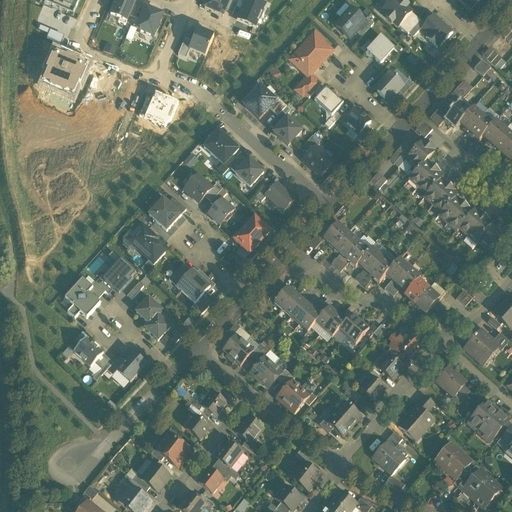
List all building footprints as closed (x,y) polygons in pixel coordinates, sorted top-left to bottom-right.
[(40,0),(40,1),(45,3),(44,5),(52,9),(53,7),(59,10),(58,11),(67,15),(68,13),(73,15),(79,0),(40,0)] [(117,0),(110,16),(119,20),(126,23),(129,16),(134,5),(123,0),(117,0)] [(222,18),(225,12),(229,0),(208,0),(204,10),(222,18)] [(229,0),(225,12),(232,15),(235,9),(238,0),(229,0)] [(238,0),(235,9),(241,12),(246,0),(238,0)] [(246,0),(241,12),(237,21),(248,26),(248,27),(255,30),(258,24),(260,25),(263,17),(261,16),(265,7),(247,0),(246,0)] [(406,8),(400,3),(397,0),(392,0),(381,12),(386,18),(385,19),(391,25),(392,23),(398,28),(399,27),(411,14),(412,13),(406,8)] [(468,8),(472,12),(483,0),(460,0),(463,3),(460,7),(465,11),(468,8)] [(140,7),(134,5),(129,16),(135,19),(140,7)] [(341,21),(351,10),(345,5),(335,15),(341,21)] [(136,31),(153,38),(162,17),(145,10),(136,31)] [(349,40),(355,33),(365,23),(364,23),(351,10),(341,21),(335,27),(349,40)] [(420,22),(411,14),(399,27),(408,36),(408,35),(420,22)] [(119,20),(110,16),(107,23),(116,27),(118,23),(119,20)] [(421,30),(428,36),(431,39),(429,42),(437,50),(439,47),(440,47),(452,34),(433,17),(425,26),(421,30)] [(365,23),(355,33),(361,39),(373,25),(367,20),(364,23),(365,23)] [(420,22),(408,35),(413,39),(421,30),(425,26),(420,22)] [(511,24),(500,37),(511,47),(511,24)] [(136,31),(130,28),(126,40),(131,42),(136,31)] [(189,51),(205,58),(213,38),(197,31),(192,43),(189,51)] [(63,38),(49,32),(47,35),(45,41),(59,47),(63,38)] [(253,43),(238,36),(234,46),(239,49),(245,52),(253,43)] [(332,53),(314,36),(303,48),(305,50),(297,59),(294,57),(290,62),(298,70),(308,79),(310,76),(332,53)] [(239,49),(234,46),(213,38),(205,58),(210,60),(221,65),(223,66),(239,49)] [(385,60),(393,51),(380,39),(374,46),(367,54),(380,66),(385,60)] [(189,51),(192,43),(185,40),(178,56),(186,60),(189,51)] [(366,55),(367,54),(374,46),(368,41),(360,50),(366,55)] [(402,51),(397,47),(393,51),(385,60),(389,64),(402,51)] [(106,48),(103,54),(112,58),(114,52),(106,48)] [(303,48),(294,57),(297,59),(305,50),(303,48)] [(482,58),(499,73),(506,65),(489,50),(482,58)] [(67,60),(68,58),(53,51),(44,73),(46,74),(40,87),(73,101),(79,88),(80,88),(90,67),(74,60),(73,62),(67,60)] [(208,66),(219,71),(221,65),(210,60),(208,66)] [(294,74),(298,70),(290,62),(286,67),(294,74)] [(473,71),(478,75),(486,66),(481,62),(473,71)] [(490,70),(486,66),(478,75),(482,79),(485,76),(489,71),(490,70)] [(396,71),(391,76),(403,87),(408,82),(396,71)] [(497,79),(489,71),(485,76),(493,83),(497,79)] [(279,73),(271,75),(272,82),(281,80),(279,73)] [(384,101),(387,104),(397,93),(403,87),(391,76),(389,74),(373,91),(377,94),(376,94),(384,101)] [(130,90),(99,76),(85,109),(116,122),(130,90)] [(321,86),(310,76),(308,79),(295,92),(302,98),(304,95),(309,99),(313,94),(319,88),(321,86)] [(403,87),(397,93),(402,97),(413,85),(408,81),(408,82),(403,87)] [(455,91),(460,95),(468,86),(463,82),(455,91)] [(472,90),(468,86),(460,95),(464,99),(472,90)] [(260,88),(243,107),(259,121),(269,111),(276,103),(260,88)] [(324,92),(319,88),(313,94),(318,99),(324,92)] [(343,106),(325,90),(324,92),(318,99),(314,103),(331,119),(336,113),(343,106)] [(452,104),(460,95),(455,91),(447,100),(452,104)] [(155,95),(153,98),(144,121),(165,130),(171,123),(179,105),(155,95)] [(459,106),(464,99),(460,95),(452,104),(456,108),(459,106)] [(138,118),(144,121),(153,98),(147,96),(138,118)] [(276,103),(269,111),(277,118),(280,115),(286,109),(278,101),(276,103)] [(482,119),(487,113),(478,104),(473,110),(482,119)] [(455,130),(459,125),(469,114),(459,106),(456,108),(446,119),(445,121),(455,130)] [(356,110),(343,123),(351,130),(358,137),(368,126),(370,124),(356,110)] [(473,110),(469,114),(459,125),(469,134),(482,119),(473,110)] [(434,124),(442,115),(437,111),(429,120),(434,124)] [(487,113),(482,119),(492,127),(495,123),(497,120),(491,114),(492,113),(489,111),(487,113)] [(341,117),(336,113),(331,119),(324,127),(328,131),(341,117)] [(275,132),(286,121),(280,115),(277,118),(269,127),(275,132)] [(446,119),(442,115),(434,124),(438,128),(445,121),(446,119)] [(492,127),(482,119),(469,134),(478,142),(482,139),(492,127)] [(273,135),(288,148),(301,133),(286,120),(286,121),(275,132),(273,135)] [(415,132),(424,140),(432,131),(423,123),(415,132)] [(495,123),(492,127),(482,139),(491,147),(505,132),(495,123)] [(372,130),(368,126),(358,137),(355,140),(360,144),(372,130)] [(353,143),(355,140),(358,137),(351,130),(345,136),(353,143)] [(511,143),(511,138),(505,132),(491,147),(501,156),(511,143)] [(238,152),(218,133),(203,149),(223,168),(231,159),(238,152)] [(315,149),(319,145),(312,138),(300,151),(307,157),(315,149)] [(413,167),(417,171),(426,162),(434,153),(433,152),(434,152),(431,149),(427,150),(426,149),(426,145),(424,143),(423,143),(422,142),(414,152),(406,161),(413,167)] [(511,143),(501,156),(511,164),(511,162),(511,143)] [(405,144),(397,153),(389,162),(398,170),(399,169),(406,161),(414,152),(405,144)] [(315,149),(307,157),(302,162),(320,178),(332,165),(315,149)] [(191,156),(183,165),(189,170),(197,162),(191,156)] [(236,163),(230,170),(236,175),(246,163),(241,158),(236,163)] [(219,172),(224,176),(230,170),(236,163),(231,159),(223,168),(219,172)] [(263,175),(248,161),(246,163),(236,175),(235,176),(250,189),(263,175)] [(406,175),(413,167),(406,161),(399,169),(406,175)] [(429,165),(426,162),(417,171),(409,181),(418,188),(433,172),(433,171),(432,168),(433,167),(430,164),(429,165)] [(433,172),(418,188),(427,196),(440,180),(443,177),(440,174),(437,171),(437,172),(433,172)] [(370,184),(379,191),(387,182),(378,175),(370,184)] [(212,190),(197,177),(184,191),(199,205),(204,199),(212,191),(212,190)] [(444,183),(440,180),(427,196),(424,199),(433,207),(447,190),(447,186),(444,183)] [(216,186),(212,190),(212,191),(204,199),(210,205),(222,192),(222,191),(216,186)] [(265,198),(273,190),(268,186),(256,199),(261,204),(266,199),(265,198)] [(294,203),(276,187),(273,190),(265,198),(266,199),(283,214),(294,203)] [(414,189),(411,194),(419,199),(422,193),(414,189)] [(448,190),(447,190),(433,207),(441,214),(455,199),(458,196),(454,193),(455,192),(452,190),(451,190),(448,190)] [(226,196),(222,192),(210,205),(215,209),(221,201),(226,196)] [(459,202),(455,199),(441,214),(439,217),(447,225),(462,208),(462,205),(462,204),(459,201),(459,202)] [(167,206),(180,218),(186,212),(172,200),(167,206)] [(233,212),(221,201),(215,209),(208,216),(220,227),(224,222),(226,224),(231,219),(229,217),(233,212)] [(158,207),(153,212),(148,217),(166,233),(180,218),(167,206),(163,202),(158,207)] [(153,212),(158,207),(154,203),(149,209),(153,212)] [(462,209),(462,208),(447,225),(456,233),(459,230),(472,214),(469,211),(470,211),(466,208),(462,209)] [(475,211),(472,214),(459,230),(467,238),(482,221),(482,220),(482,217),(483,217),(479,214),(475,211)] [(241,249),(249,256),(252,252),(269,234),(254,220),(234,242),(241,249)] [(483,221),(482,221),(467,238),(476,245),(479,242),(493,227),(489,223),(490,223),(486,220),(483,221)] [(495,224),(493,227),(479,242),(489,251),(493,247),(494,248),(503,238),(501,237),(505,233),(495,224)] [(324,242),(334,251),(347,235),(337,226),(325,240),(323,241),(324,242)] [(153,238),(142,227),(134,235),(128,242),(137,250),(149,261),(150,262),(160,250),(162,249),(151,239),(153,238)] [(133,254),(137,250),(128,242),(134,235),(130,232),(123,239),(123,245),(133,254)] [(309,246),(315,252),(324,242),(323,241),(325,240),(319,234),(309,246)] [(340,256),(344,260),(358,245),(347,235),(334,251),(340,256)] [(371,251),(375,246),(368,239),(366,241),(363,238),(358,245),(368,254),(371,251)] [(471,250),(476,245),(467,238),(463,243),(471,250)] [(355,269),(358,266),(368,254),(358,245),(344,260),(349,264),(355,269)] [(382,260),(387,254),(377,245),(375,246),(371,251),(382,260)] [(236,255),(243,262),(249,256),(241,249),(236,255)] [(165,254),(160,250),(150,262),(149,261),(147,263),(153,268),(165,254)] [(364,271),(368,275),(382,260),(371,251),(368,254),(358,266),(364,271)] [(257,256),(252,252),(249,256),(243,262),(240,265),(245,269),(257,256)] [(114,264),(118,260),(112,254),(108,259),(114,264)] [(392,269),(397,264),(387,254),(382,260),(392,269)] [(331,266),(335,270),(344,260),(340,256),(331,266)] [(99,280),(102,283),(107,278),(117,287),(121,291),(130,282),(136,276),(118,260),(114,264),(99,280)] [(344,260),(335,270),(340,274),(349,264),(344,260)] [(379,284),(386,277),(392,269),(382,260),(368,275),(373,279),(379,284)] [(392,282),(396,286),(410,271),(399,262),(397,264),(392,269),(386,277),(392,282)] [(168,282),(176,289),(191,273),(183,266),(168,282)] [(360,285),(368,275),(364,271),(356,281),(360,285)] [(401,290),(407,295),(418,283),(420,280),(410,271),(396,286),(401,290)] [(462,272),(457,278),(466,286),(471,280),(462,272)] [(210,290),(195,277),(191,273),(176,289),(194,306),(195,306),(203,298),(210,290)] [(195,277),(210,290),(213,286),(199,273),(197,274),(195,277)] [(373,279),(368,275),(360,285),(365,289),(373,279)] [(102,283),(112,292),(117,287),(107,278),(102,283)] [(462,291),(466,286),(457,278),(453,283),(462,291)] [(90,288),(94,284),(88,279),(84,283),(90,288)] [(145,279),(139,285),(143,289),(145,290),(150,284),(145,279)] [(108,297),(112,292),(102,283),(99,280),(95,285),(105,294),(108,297)] [(83,317),(86,320),(100,306),(97,303),(88,295),(92,291),(90,288),(84,283),(82,281),(64,300),(72,308),(80,314),(83,317)] [(121,291),(117,287),(112,292),(118,298),(131,283),(130,282),(121,291)] [(384,291),(388,295),(396,286),(392,282),(384,291)] [(273,295),(281,287),(277,283),(269,291),(273,295)] [(404,298),(415,307),(428,292),(418,283),(407,295),(404,298)] [(98,302),(105,294),(95,285),(94,284),(90,288),(92,291),(88,295),(97,303),(98,302)] [(127,298),(131,302),(143,289),(139,285),(139,284),(127,298)] [(215,287),(213,286),(210,290),(203,298),(204,299),(215,287)] [(401,290),(396,286),(388,295),(393,299),(401,290)] [(434,286),(428,292),(439,301),(444,295),(434,286)] [(286,291),(281,287),(273,295),(278,299),(286,291)] [(274,304),(282,312),(296,297),(287,289),(286,291),(278,299),(274,304)] [(437,304),(439,301),(428,292),(415,307),(426,317),(429,312),(437,304)] [(456,301),(464,309),(472,300),(463,292),(456,301)] [(304,304),(296,297),(282,312),(290,319),(304,304)] [(195,306),(194,306),(191,310),(200,318),(211,305),(204,299),(203,298),(195,306)] [(63,302),(71,309),(72,308),(64,300),(63,302)] [(161,313),(148,301),(136,314),(148,326),(149,326),(157,317),(157,318),(161,313)] [(321,311),(324,314),(328,309),(332,305),(327,301),(320,310),(321,311)] [(495,317),(508,329),(511,324),(511,302),(510,301),(505,306),(505,307),(503,310),(502,310),(501,310),(495,317)] [(312,311),(304,304),(290,319),(299,327),(312,311)] [(429,312),(434,316),(441,308),(437,304),(429,312)] [(80,314),(72,308),(71,309),(67,314),(74,320),(78,316),(80,314)] [(343,316),(348,320),(352,317),(356,312),(351,308),(343,316)] [(434,316),(438,320),(446,312),(441,308),(434,316)] [(328,309),(324,314),(320,318),(315,325),(323,332),(337,317),(328,309)] [(315,325),(320,318),(317,315),(312,311),(299,327),(307,334),(311,330),(315,325)] [(438,320),(443,324),(450,316),(446,312),(438,320)] [(443,324),(447,328),(455,320),(450,316),(443,324)] [(170,329),(157,318),(157,317),(149,326),(148,326),(144,330),(158,343),(170,329)] [(345,324),(337,317),(323,332),(331,339),(333,338),(338,332),(345,324)] [(348,320),(345,324),(338,332),(346,339),(360,324),(352,317),(348,320)] [(183,325),(188,330),(194,323),(189,319),(183,325)] [(493,320),(488,326),(497,333),(502,328),(493,320)] [(368,331),(360,324),(346,339),(354,346),(355,347),(365,336),(368,331)] [(226,336),(230,340),(234,335),(240,329),(235,325),(226,336)] [(315,325),(311,330),(319,337),(323,332),(315,325)] [(171,341),(175,345),(187,332),(183,327),(171,341)] [(369,340),(373,335),(377,331),(373,327),(368,331),(365,336),(369,340)] [(380,327),(377,331),(373,335),(377,339),(385,331),(380,327)] [(250,338),(240,329),(234,335),(236,337),(245,345),(249,339),(250,338)] [(323,332),(319,337),(327,344),(331,339),(323,332)] [(338,332),(333,338),(341,345),(346,339),(338,332)] [(465,350),(482,366),(483,365),(480,362),(486,355),(489,357),(497,349),(497,348),(492,343),(480,333),(465,350)] [(396,347),(403,340),(395,334),(388,343),(392,346),(393,344),(396,347)] [(497,349),(501,353),(509,344),(499,335),(492,343),(497,348),(497,349)] [(166,336),(160,343),(164,346),(170,340),(166,336)] [(405,355),(411,361),(422,349),(407,336),(403,340),(396,347),(396,348),(405,355)] [(222,352),(231,360),(245,345),(236,337),(222,352)] [(249,339),(245,345),(253,353),(256,349),(258,347),(249,339)] [(346,339),(341,345),(349,352),(354,346),(346,339)] [(103,356),(86,340),(80,347),(73,354),(90,370),(94,365),(103,356)] [(68,349),(73,354),(80,347),(75,342),(68,349)] [(389,349),(390,350),(399,358),(401,360),(405,355),(396,348),(396,347),(393,344),(392,346),(389,349)] [(253,353),(245,345),(231,360),(240,368),(249,358),(254,353),(253,353)] [(73,354),(68,349),(62,356),(67,361),(73,354)] [(261,353),(256,349),(253,353),(254,353),(249,358),(253,362),(254,361),(261,353)] [(399,358),(390,350),(386,355),(388,357),(395,363),(399,358)] [(254,361),(259,365),(264,359),(267,356),(263,351),(261,353),(254,361)] [(270,353),(267,356),(264,359),(273,367),(278,361),(270,353)] [(133,355),(125,364),(116,373),(117,373),(130,385),(146,367),(133,355)] [(480,362),(483,365),(489,357),(486,355),(480,362)] [(113,365),(103,356),(94,365),(101,371),(97,375),(101,378),(103,376),(107,372),(113,365)] [(378,369),(393,382),(403,370),(395,363),(388,357),(378,369)] [(125,364),(119,359),(113,365),(107,372),(113,378),(117,373),(116,373),(125,364)] [(250,375),(259,383),(273,367),(264,359),(259,365),(250,375)] [(287,369),(278,361),(273,367),(282,375),(285,372),(287,369)] [(95,377),(97,375),(101,371),(94,365),(90,370),(89,371),(95,377)] [(282,375),(273,367),(259,383),(268,390),(277,381),(282,375)] [(453,399),(463,387),(466,384),(449,369),(436,384),(447,394),(449,391),(454,396),(452,398),(453,399)] [(370,378),(376,383),(380,379),(371,371),(367,375),(370,378)] [(109,382),(113,378),(107,372),(103,376),(109,382)] [(282,384),(289,376),(285,372),(282,375),(277,381),(281,385),(282,384)] [(289,375),(289,376),(282,384),(286,388),(292,382),(294,380),(289,375)] [(359,390),(374,403),(385,391),(376,383),(370,378),(359,390)] [(276,400),(285,408),(301,390),(292,382),(286,388),(276,400)] [(305,385),(301,390),(310,398),(312,395),(312,396),(314,393),(313,393),(316,390),(312,387),(310,390),(305,385)] [(218,399),(223,393),(216,387),(211,393),(218,399)] [(451,401),(458,407),(470,393),(463,387),(453,399),(451,401)] [(173,393),(183,401),(187,396),(178,388),(173,393)] [(201,399),(197,404),(200,407),(204,401),(211,393),(205,389),(199,397),(201,399)] [(349,389),(344,394),(355,404),(360,398),(349,389)] [(310,398),(301,390),(285,408),(294,416),(304,404),(310,398)] [(211,415),(217,420),(227,406),(218,399),(211,393),(204,401),(207,403),(203,409),(211,415)] [(218,399),(227,406),(232,400),(223,393),(218,399)] [(304,404),(308,408),(316,399),(312,396),(312,395),(310,398),(304,404)] [(183,401),(190,407),(193,409),(197,404),(187,396),(183,401)] [(418,409),(426,415),(434,406),(425,398),(416,408),(417,410),(418,409)] [(344,403),(335,414),(352,428),(361,418),(344,403)] [(197,404),(193,409),(200,414),(207,420),(211,415),(203,409),(200,407),(197,404)] [(468,426),(489,444),(499,432),(508,423),(487,404),(477,416),(468,426)] [(196,419),(200,414),(193,409),(190,407),(187,411),(194,417),(196,419)] [(398,428),(413,442),(420,434),(422,436),(434,423),(426,415),(418,409),(417,410),(409,419),(407,418),(398,428)] [(464,421),(468,426),(477,416),(472,412),(464,421)] [(352,428),(335,414),(326,424),(332,430),(342,439),(352,428)] [(184,430),(199,441),(209,429),(196,419),(194,417),(184,430)] [(246,442),(251,446),(263,431),(247,418),(235,434),(246,442)] [(319,427),(328,435),(332,430),(326,424),(323,422),(319,427)] [(452,423),(444,428),(448,434),(456,429),(452,423)] [(504,436),(511,429),(511,427),(508,423),(499,432),(504,436)] [(511,445),(511,429),(504,436),(502,439),(511,447),(511,445)] [(168,436),(177,444),(181,439),(170,431),(166,436),(167,437),(168,436)] [(386,443),(394,450),(398,446),(402,441),(394,434),(386,443)] [(420,434),(413,442),(415,444),(422,436),(420,434)] [(164,459),(177,470),(190,454),(177,444),(168,436),(167,437),(160,446),(162,448),(158,453),(158,454),(164,459)] [(285,444),(278,439),(274,445),(280,450),(285,444)] [(505,453),(507,451),(511,447),(502,439),(496,445),(505,453)] [(242,447),(252,455),(257,450),(251,446),(246,442),(242,447)] [(218,461),(229,470),(241,455),(234,449),(227,444),(215,459),(218,461)] [(372,460),(391,477),(405,462),(403,460),(393,451),(386,445),(372,460)] [(447,479),(453,485),(456,482),(472,464),(451,445),(432,466),(447,479)] [(236,446),(234,449),(241,455),(244,457),(246,453),(236,446)] [(394,450),(393,451),(403,460),(408,454),(398,446),(394,450)] [(151,456),(160,464),(164,459),(158,454),(158,453),(156,452),(155,451),(151,456)] [(303,464),(308,468),(312,463),(299,453),(295,459),(302,465),(303,464)] [(241,455),(229,470),(231,471),(235,474),(247,459),(244,457),(241,455)] [(137,474),(138,475),(143,478),(146,473),(152,466),(153,465),(147,461),(137,474)] [(215,466),(227,476),(231,471),(229,470),(218,461),(215,466)] [(292,478),(309,492),(320,478),(308,468),(303,464),(302,465),(292,478)] [(457,489),(462,493),(481,472),(476,468),(472,464),(456,482),(460,486),(457,489)] [(150,488),(158,495),(161,491),(159,490),(162,486),(164,487),(170,479),(159,470),(153,465),(152,466),(153,467),(147,474),(146,473),(143,478),(141,480),(148,485),(147,486),(150,488)] [(159,470),(170,479),(174,474),(163,466),(159,470)] [(225,483),(229,477),(227,476),(215,466),(211,471),(223,480),(222,481),(225,483)] [(198,485),(209,494),(214,488),(216,490),(222,481),(223,480),(211,471),(209,470),(198,485)] [(132,482),(137,476),(131,471),(126,477),(132,482)] [(231,471),(227,476),(229,477),(231,479),(235,474),(231,471)] [(481,504),(486,508),(501,491),(481,472),(462,493),(478,507),(481,504)] [(137,476),(132,482),(141,489),(146,493),(150,488),(147,486),(148,485),(141,480),(143,478),(138,475),(137,476)] [(137,493),(141,489),(132,482),(126,477),(120,485),(128,491),(130,488),(137,494),(137,493)] [(385,487),(399,495),(405,488),(389,479),(385,487)] [(449,490),(453,485),(447,479),(442,484),(449,490)] [(289,511),(291,511),(293,509),(294,510),(301,501),(284,487),(278,494),(282,497),(277,502),(280,505),(289,511)] [(84,496),(92,502),(98,495),(89,488),(84,495),(84,496)] [(126,509),(128,511),(144,511),(150,504),(137,493),(137,494),(130,488),(128,491),(119,502),(127,508),(126,509)] [(326,509),(329,511),(352,511),(355,509),(357,506),(356,506),(339,493),(326,509)] [(180,511),(202,511),(206,508),(206,507),(197,500),(189,494),(177,509),(180,511)] [(206,508),(210,511),(214,506),(201,496),(197,500),(206,507),(206,508)] [(358,511),(369,511),(371,510),(360,501),(356,506),(357,506),(355,509),(358,511)]
